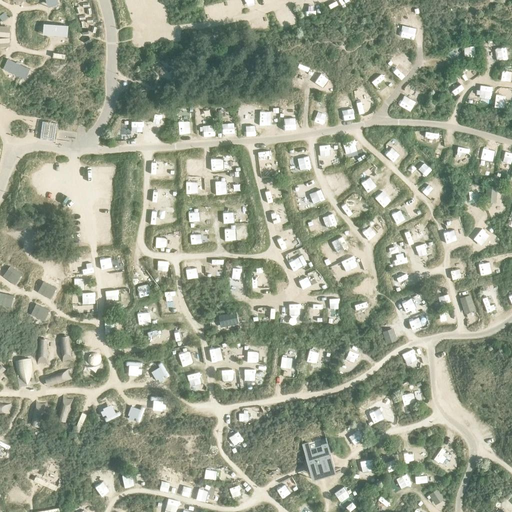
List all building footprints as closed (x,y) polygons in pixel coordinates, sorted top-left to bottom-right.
[(68,25),(44,23),(43,34),(67,36),(68,25)] [(0,35),(9,36),(10,25),(0,24),(0,35)] [(399,26),(399,38),(413,38),(413,26),(399,26)] [(0,45),(10,45),(9,37),(0,36),(0,45)] [(474,45),(464,47),(466,57),(476,54),(474,45)] [(498,58),(509,58),(509,46),(498,46),(498,58)] [(8,58),(3,68),(26,77),(30,67),(8,58)] [(401,78),(408,69),(399,62),(392,71),(401,78)] [(500,78),(509,81),(511,72),(511,71),(503,69),(500,78)] [(303,88),(304,78),(294,77),(293,87),(303,88)] [(314,89),(324,90),(324,80),(315,79),(314,89)] [(381,95),(390,88),(384,79),(375,86),(381,95)] [(478,99),(491,99),(492,86),(479,86),(478,99)] [(402,94),(397,103),(405,108),(411,99),(402,94)] [(505,106),(505,96),(495,95),(495,106),(505,106)] [(361,114),(373,110),(371,106),(359,109),(361,114)] [(339,120),(350,119),(349,107),(338,108),(339,120)] [(179,120),(194,119),(194,108),(179,109),(179,120)] [(327,111),(317,113),(319,123),(329,120),(327,111)] [(271,114),(260,114),(260,128),(272,127),(271,114)] [(296,117),(284,117),(285,129),(296,129),(296,117)] [(132,129),(143,128),(143,119),(132,119),(132,129)] [(55,140),(56,122),(43,120),(40,138),(55,140)] [(254,121),(245,121),(246,133),(255,133),(254,121)] [(203,125),(204,136),(216,134),(214,123),(203,125)] [(223,126),(223,136),(236,136),(236,126),(223,126)] [(348,154),(352,152),(356,160),(364,155),(355,139),(343,146),(348,154)] [(322,156),(332,154),(330,143),(320,145),(322,156)] [(458,145),(457,153),(464,154),(464,150),(470,150),(470,145),(458,145)] [(393,162),(400,155),(393,147),(386,154),(393,162)] [(483,147),(481,158),(494,160),(495,148),(483,147)] [(502,160),(511,162),(511,161),(511,150),(505,149),(502,160)] [(258,154),(260,167),(270,165),(267,152),(258,154)] [(299,156),(299,169),(310,168),(309,155),(299,156)] [(291,170),(299,169),(298,156),(290,157),(291,170)] [(212,169),(224,169),(223,157),(211,157),(212,169)] [(152,172),(164,172),(164,161),(152,161),(152,172)] [(427,162),(419,166),(423,175),(431,171),(427,162)] [(199,173),(199,163),(187,163),(187,173),(199,173)] [(335,172),(325,176),(331,189),(340,185),(335,172)] [(199,187),(199,175),(187,175),(187,187),(199,187)] [(361,183),(369,192),(377,185),(369,176),(361,183)] [(217,194),(228,193),(226,180),(215,181),(217,194)] [(304,184),(292,187),(296,201),(308,198),(304,184)] [(486,185),(486,201),(496,202),(497,185),(486,185)] [(382,206),(391,200),(384,189),(375,195),(382,206)] [(393,214),(397,224),(407,219),(403,210),(393,214)] [(234,211),(223,211),(223,222),(235,221),(234,211)] [(200,222),(200,212),(190,212),(189,221),(200,222)] [(332,212),(322,217),(326,226),(336,221),(332,212)] [(281,213),(271,214),(272,223),(282,223),(281,213)] [(237,240),(237,227),(226,228),(226,240),(237,240)] [(444,231),(446,240),(456,238),(453,228),(444,231)] [(191,233),(191,243),(201,242),(201,233),(191,233)] [(332,241),(337,252),(348,247),(343,235),(332,241)] [(156,247),(166,247),(166,236),(156,236),(156,247)] [(420,255),(429,252),(425,241),(416,244),(420,255)] [(299,248),(286,254),(288,260),(301,254),(299,248)] [(114,256),(115,266),(123,265),(122,255),(114,256)] [(292,269),(306,264),(303,255),(289,260),(292,269)] [(340,259),(344,269),(356,266),(352,255),(340,259)] [(113,267),(111,256),(100,258),(102,269),(113,267)] [(211,268),(222,268),(222,258),(211,258),(211,268)] [(158,260),(157,270),(168,271),(168,261),(158,260)] [(194,272),(205,273),(206,263),(195,262),(194,272)] [(480,276),(491,274),(489,263),(478,265),(480,276)] [(8,266),(2,272),(17,285),(23,278),(8,266)] [(394,272),(396,282),(406,280),(404,270),(394,272)] [(105,286),(116,284),(114,273),(103,275),(105,286)] [(230,274),(230,282),(241,282),(241,274),(230,274)] [(308,275),(298,279),(302,289),(312,284),(308,275)] [(84,288),(83,277),(74,277),(74,288),(84,288)] [(145,282),(136,286),(140,297),(149,293),(145,282)] [(55,292),(42,284),(37,292),(50,300),(55,292)] [(105,290),(107,301),(119,299),(118,289),(105,290)] [(82,292),(82,303),(95,302),(95,291),(82,292)] [(329,294),(330,304),(339,304),(339,293),(329,294)] [(440,295),(442,303),(451,300),(449,293),(440,295)] [(13,296),(0,294),(0,303),(12,305),(13,296)] [(472,295),(461,297),(464,313),(475,311),(472,295)] [(401,302),(406,314),(416,309),(412,298),(401,302)] [(33,303),(28,310),(45,322),(49,315),(33,303)] [(299,303),(289,304),(290,322),(300,322),(299,303)] [(321,304),(312,304),(313,316),(321,316),(321,304)] [(222,326),(240,322),(237,311),(219,315),(222,326)] [(139,313),(139,325),(151,324),(151,313),(139,313)] [(419,318),(410,323),(414,332),(424,328),(419,318)] [(394,326),(383,330),(387,343),(398,338),(394,326)] [(79,330),(81,340),(93,338),(91,328),(79,330)] [(61,359),(70,359),(71,335),(62,335),(61,359)] [(39,337),(38,362),(47,362),(48,338),(39,337)] [(211,347),(213,360),(224,359),(223,346),(211,347)] [(316,366),(321,367),(325,348),(320,347),(316,366)] [(413,348),(402,352),(406,363),(417,359),(413,348)] [(247,360),(258,361),(258,350),(247,349),(247,360)] [(346,357),(354,362),(359,354),(351,349),(346,357)] [(188,350),(178,352),(181,366),(192,363),(188,350)] [(316,363),(318,352),(308,350),(306,362),(316,363)] [(30,356),(14,360),(20,386),(36,382),(30,356)] [(290,369),(292,358),(281,357),(280,367),(290,369)] [(83,377),(94,377),(94,367),(83,367),(83,377)] [(220,379),(232,380),(232,368),(221,368),(220,379)] [(255,380),(255,369),(245,368),(244,379),(255,380)] [(69,370),(46,378),(49,386),(71,377),(69,370)] [(201,370),(189,373),(192,384),(204,381),(201,370)] [(414,391),(402,391),(402,402),(414,401),(414,391)] [(0,411),(11,412),(11,402),(0,401),(0,411)] [(35,402),(32,425),(41,426),(45,404),(35,402)] [(368,413),(374,423),(383,417),(377,407),(368,413)] [(237,431),(229,438),(239,450),(247,444),(237,431)] [(313,479),(337,471),(333,461),(326,437),(303,444),(307,458),(313,479)] [(386,472),(394,469),(389,457),(382,459),(386,472)] [(360,458),(361,469),(373,469),(372,458),(360,458)] [(205,477),(217,478),(218,469),(206,468),(205,477)] [(124,486),(135,485),(132,472),(122,474),(124,486)] [(394,479),(397,488),(413,482),(409,472),(394,479)] [(415,475),(417,484),(428,481),(426,472),(415,475)] [(56,490),(58,485),(36,475),(34,480),(56,490)] [(111,480),(100,481),(102,497),(112,496),(111,480)] [(167,490),(170,481),(162,480),(160,489),(167,490)] [(179,483),(177,492),(189,495),(192,485),(179,483)] [(335,490),(341,500),(350,496),(345,485),(335,490)] [(282,498),(291,493),(287,486),(278,491),(282,498)] [(200,487),(196,497),(205,500),(209,490),(200,487)] [(229,489),(231,497),(241,495),(239,487),(229,489)] [(434,488),(425,494),(431,503),(440,497),(434,488)] [(375,503),(384,510),(390,503),(382,495),(375,503)] [(8,502),(24,505),(25,498),(9,496),(8,502)] [(167,499),(164,511),(175,511),(178,501),(167,499)] [(309,511),(313,507),(303,501),(295,511),(309,511)] [(184,503),(182,511),(193,511),(195,505),(184,503)]
